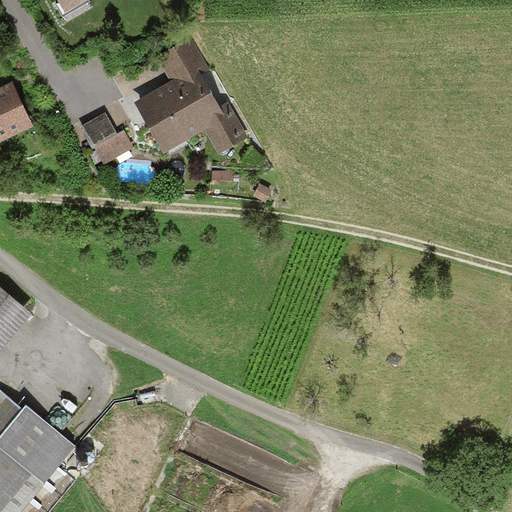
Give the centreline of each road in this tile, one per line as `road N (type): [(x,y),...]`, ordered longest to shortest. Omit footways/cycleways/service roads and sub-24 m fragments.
road 1 (track): [(0,263),(85,330),(283,419),(410,463),(472,511)]
road 2 (track): [(511,273),(310,220),(0,198)]
